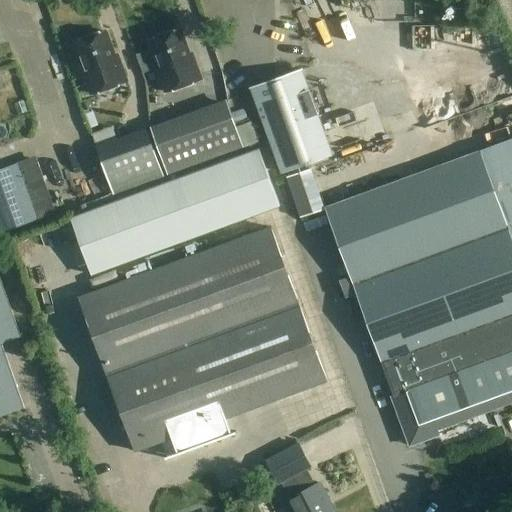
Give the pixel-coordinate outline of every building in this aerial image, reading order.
[(379,6),(351,8),(350,0),(322,0),(323,8),(289,11),(290,24),(328,21),(329,31),(381,27),(379,6)] [(463,0),(464,19),(476,18),(475,0),(463,0)] [(187,54),(178,29),(150,39),(159,64),(156,66),(165,92),(200,79),(191,53),(187,54)] [(332,29),(300,40),(308,63),(340,52),(332,29)] [(113,56),(104,31),(75,42),(85,67),(81,68),(91,94),(126,81),(116,55),(113,56)] [(301,69),(251,87),(282,172),(332,154),(301,69)] [(228,104),(152,131),(167,173),(243,145),(228,104)] [(147,129),(97,147),(113,192),(163,174),(147,129)] [(511,137),(501,143),(387,185),(325,208),(351,276),(339,280),(345,297),(356,293),(395,396),(397,396),(403,410),(397,412),(408,440),(415,437),(417,443),(439,435),(437,429),(511,400),(511,137)] [(369,143),(371,155),(392,150),(390,139),(369,143)] [(362,144),(346,150),(351,163),(367,157),(362,144)] [(70,217),(91,274),(280,206),(259,149),(70,217)] [(16,164),(0,169),(0,233),(36,221),(25,189),(45,183),(38,163),(29,159),(16,164)] [(135,452),(164,442),(169,457),(232,434),(227,419),(327,382),(271,227),(79,297),(135,452)] [(0,415),(24,407),(1,343),(21,337),(0,277),(0,415)] [(266,461),(278,485),(282,483),(290,498),(283,501),(289,511),(333,511),(318,483),(310,487),(302,472),(310,467),(298,444),(266,461)]
